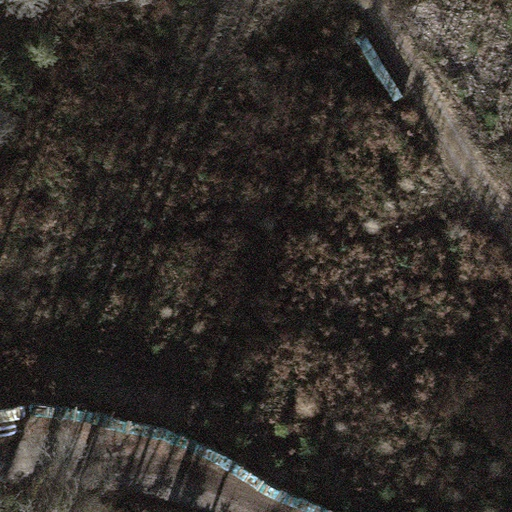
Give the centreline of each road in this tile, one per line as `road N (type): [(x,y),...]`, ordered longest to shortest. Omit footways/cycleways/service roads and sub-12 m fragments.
road 1 (track): [(281,511),(234,483),(0,466)]
road 2 (track): [(511,222),(363,0)]
